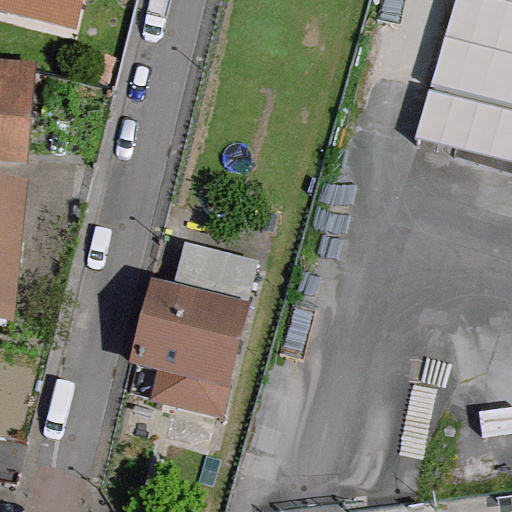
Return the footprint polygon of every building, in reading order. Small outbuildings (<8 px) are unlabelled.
[(0,0),(0,5),(35,14),(38,0),(56,0),(79,6),(80,0),(0,0)] [(74,24),(79,6),(56,0),(38,0),(35,14),(74,24)] [(511,0),(456,0),(430,90),(511,114),(511,0)] [(0,69),(0,93),(23,95),(24,72),(0,69)] [(0,157),(18,159),(23,95),(0,93),(0,157)] [(0,197),(0,228),(16,230),(19,199),(0,197)] [(0,325),(7,326),(16,230),(0,228),(0,325)] [(221,415),(254,264),(194,251),(183,299),(160,294),(143,370),(187,379),(181,406),(221,415)] [(511,511),(511,500),(494,503),(494,511),(511,511)]
